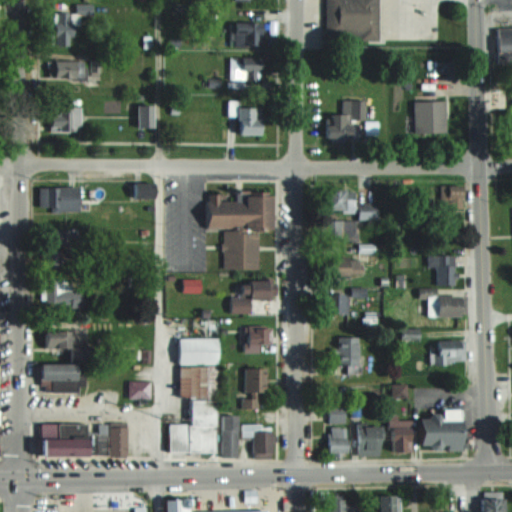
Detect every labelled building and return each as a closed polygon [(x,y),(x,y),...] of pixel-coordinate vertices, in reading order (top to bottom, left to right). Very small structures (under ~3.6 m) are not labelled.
[(325,0),(326,38),(379,38),(379,0),(325,0)] [(76,13),(52,13),(52,46),(75,46),(75,27),(81,27),(81,15),(92,15),(92,4),(76,4),(76,13)] [(231,46),(262,46),(262,23),(231,23),(231,46)] [(511,60),(511,27),(496,28),(496,61),(511,60)] [(230,81),(263,81),(263,58),(230,58),(230,81)] [(48,79),(85,79),(85,61),(48,61),(48,79)] [(365,100),(340,99),(340,113),(322,113),(322,137),(348,138),(349,119),(364,119),(365,100)] [(411,132),(444,132),(444,100),(411,100),(411,132)] [(263,136),(263,108),(239,108),(239,101),(227,101),(227,117),(239,117),(239,136),(263,136)] [(154,129),(154,106),(138,106),(138,129),(154,129)] [(80,109),(51,109),(51,132),(80,132),(80,109)] [(132,181),(152,181),(152,196),(132,195),(132,181)] [(36,185),(77,185),(78,209),(51,210),(50,205),(36,206),(36,185)] [(461,186),(439,186),(439,208),(461,208),(461,186)] [(321,211),(355,211),(356,220),(375,220),(375,202),(355,202),(354,188),(321,189),(321,211)] [(206,194),(216,194),(216,201),(233,201),(233,192),(268,192),(268,230),(255,230),(255,268),(220,268),(220,250),(218,250),(218,242),(220,242),(220,228),(203,228),(203,201),(206,201),(206,194)] [(356,240),(356,220),(321,220),(321,240),(356,240)] [(43,226),(70,226),(71,242),(53,241),(53,237),(43,237),(43,226)] [(373,244),(358,244),(358,256),(373,256),(373,244)] [(42,249),(65,249),(66,270),(41,270),(42,249)] [(115,255),(115,269),(133,269),(133,255),(115,255)] [(435,266),(435,284),(453,284),(453,255),(426,255),(426,266),(435,266)] [(359,258),(324,258),(324,276),(359,276),(359,258)] [(40,273),(65,273),(65,288),(80,289),(80,304),(39,303),(40,273)] [(247,278),(258,278),(258,275),(270,275),(270,281),(275,281),(274,293),(270,293),(270,297),(248,298),(248,312),(228,312),(228,295),(239,295),(239,282),(247,283),(247,278)] [(198,292),(198,278),(179,278),(179,292),(198,292)] [(326,314),(348,314),(348,293),(326,293),(326,314)] [(426,316),(464,316),(464,295),(426,295),(426,316)] [(242,324),(263,323),(263,326),(270,326),(270,342),(258,342),(258,350),(242,351),(242,340),(242,324)] [(419,328),(401,328),(401,339),(419,339),(419,328)] [(44,329),(67,329),(67,346),(44,346),(44,329)] [(176,336),(216,335),(216,363),(176,363),(176,336)] [(345,374),(361,374),(361,362),(357,362),(357,336),(335,336),(335,364),(345,364),(345,374)] [(464,340),(431,340),(431,363),(464,363),(464,340)] [(69,344),(87,343),(86,361),(69,361),(69,344)] [(139,347),(149,348),(149,362),(139,361),(139,347)] [(38,362),(78,363),(78,370),(83,370),(83,385),(77,384),(76,392),(43,390),(43,384),(38,384),(38,362)] [(178,365),(216,364),(216,396),(178,395),(178,365)] [(244,366),(265,367),(265,390),(258,390),(258,407),(241,407),(241,397),(250,397),(250,390),(244,391),(244,366)] [(127,378),(149,379),(149,397),(127,397),(127,378)] [(190,398),(215,398),(215,450),(169,450),(168,422),(190,422),(190,398)] [(327,423),(345,423),(345,405),(327,405),(327,423)] [(439,416),(438,413),(437,411),(430,411),(427,416),(418,417),(418,443),(426,443),(430,448),(437,448),(441,443),(446,443),(446,449),(459,448),(459,418),(457,418),(457,407),(439,407),(439,416)] [(221,413),(221,455),(236,455),(237,413),(221,413)] [(407,420),(386,421),(387,452),(408,451),(407,420)] [(241,423),(260,422),(260,425),(269,425),(269,429),(272,428),(271,457),(253,458),(253,451),(251,452),(251,438),(241,438),(241,423)] [(83,458),(83,456),(83,433),(83,423),(38,423),(37,457),(83,458)] [(123,456),(124,423),(106,423),(106,433),(106,456),(123,456)] [(379,425),(355,425),(355,454),(379,454),(379,425)] [(346,426),(325,426),(325,454),(346,454),(346,426)] [(106,456),(106,433),(83,433),(83,456),(106,456)] [(374,511),(398,511),(398,495),(375,495),(374,511)] [(505,497),(477,497),(476,511),(498,511),(499,511),(505,511),(505,497)] [(355,511),(355,499),(327,500),(327,511),(355,511)] [(160,511),(160,502),(184,502),(184,511),(160,511)]
